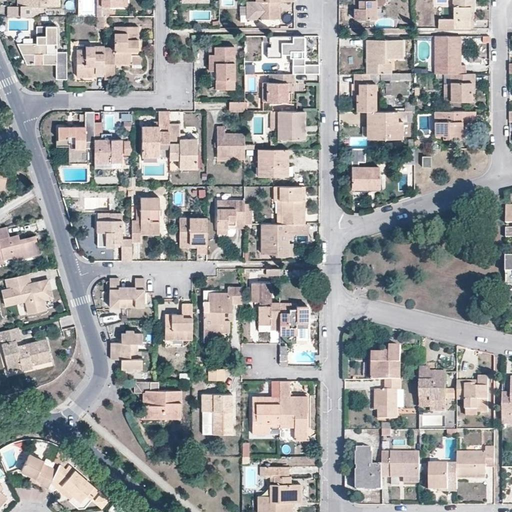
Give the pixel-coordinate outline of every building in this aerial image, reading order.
[(7,6),(7,16),(37,15),(37,6),(59,6),(59,0),(19,0),(19,6),(7,6)] [(104,16),(109,16),(109,6),(123,6),(123,0),(100,0),(101,16),(104,16)] [(280,19),(280,2),(293,2),(292,0),(256,0),(257,1),(245,1),(245,19),(280,19)] [(353,0),(354,1),(360,1),(359,8),(354,8),(354,18),(376,18),(376,17),(375,0),(353,0)] [(383,0),(375,0),(376,17),(383,17),(383,0)] [(452,0),(452,18),(443,18),(443,28),(470,28),(470,6),(474,6),(473,0),(452,0)] [(56,79),(66,79),(66,52),(56,52),(56,26),(37,26),(37,44),(17,43),(27,64),(35,64),(35,54),(42,54),(43,64),(56,64),(56,79)] [(104,73),(104,79),(114,79),(114,65),(142,64),(142,52),(138,52),(138,35),(138,26),(114,27),(114,47),(104,47),(104,73)] [(459,36),(436,36),(436,73),(451,73),(466,73),(465,65),(459,65),(459,36)] [(294,74),(319,74),(319,65),(304,65),(304,58),(301,58),(301,51),(304,51),(304,37),(269,37),(269,42),(272,42),(272,47),(267,47),(267,58),(281,59),(281,54),(292,55),(292,74),(294,74)] [(369,73),(388,73),(388,63),(388,58),(403,58),(403,39),(366,40),(366,47),(372,47),(372,53),(366,53),(366,64),(370,64),(369,73)] [(209,46),(209,71),(215,71),(216,79),(215,89),(234,89),(234,46),(209,46)] [(104,73),(104,47),(85,47),(85,49),(76,50),(77,77),(93,77),(93,73),(104,73)] [(35,54),(35,64),(43,64),(42,54),(35,54)] [(356,100),(356,111),(366,111),(375,111),(375,83),(378,83),(379,80),(399,80),(399,73),(392,73),(388,73),(369,73),(366,73),(353,73),(354,83),(351,83),(351,93),(353,94),(356,94),(356,100)] [(475,82),(475,73),(466,73),(451,73),(450,84),(450,100),(471,100),(471,91),(471,81),(475,82)] [(292,74),(271,74),(271,83),(266,83),(266,102),(287,102),(287,92),(284,92),(284,84),(287,84),(294,84),(294,74),(292,74)] [(245,112),(245,101),(229,101),(229,112),(245,112)] [(475,121),(475,110),(435,111),(435,135),(443,135),(443,138),(462,138),(462,121),(475,121)] [(93,134),(93,111),(85,111),(85,126),(58,126),(58,145),(70,145),(70,160),(85,161),(85,148),(94,149),(93,134)] [(169,123),(169,111),(158,111),(158,126),(141,126),(141,156),(159,157),(159,143),(169,143),(169,123)] [(305,126),(305,111),(277,111),(277,130),(277,138),(300,138),(300,126),(305,126)] [(402,138),(402,121),(397,122),(397,111),(375,111),(366,111),(366,127),(369,127),(369,138),(402,138)] [(402,121),(415,121),(415,111),(405,111),(397,111),(397,122),(402,121)] [(169,143),(169,159),(179,159),(179,168),(197,168),(196,138),(180,138),(180,123),(169,123),(169,143)] [(244,135),(244,132),(225,133),(225,126),(217,126),(217,159),(244,159),(244,149),(244,135)] [(102,134),(93,134),(94,149),(94,162),(111,161),(122,162),(121,139),(102,139),(102,134)] [(250,136),(244,135),(244,149),(253,149),(253,144),(250,144),(250,136)] [(288,175),(288,149),(275,149),(270,149),(258,149),(258,162),(264,162),(264,176),(288,175)] [(351,149),(351,166),(358,166),(358,162),(365,162),(365,151),(364,149),(351,149)] [(431,156),(423,156),(422,166),(431,166),(431,156)] [(0,188),(4,189),(8,168),(0,166),(0,188)] [(358,166),(351,166),(351,188),(379,188),(379,166),(358,166)] [(301,186),(274,186),(274,201),(277,201),(281,201),(281,224),(303,223),(303,198),(301,198),(301,186)] [(136,220),(132,220),(132,233),(132,242),(141,242),(141,234),(141,227),(159,227),(159,197),(141,197),(141,208),(141,220),(136,220)] [(238,228),(244,227),(244,224),(244,203),(244,200),(217,201),(217,228),(229,228),(229,222),(238,222),(238,228)] [(132,242),(132,233),(122,233),(122,213),(110,213),(110,220),(97,220),(97,232),(105,232),(105,247),(114,247),(114,242),(121,242),(121,247),(121,262),(132,262),(132,242)] [(207,253),(207,218),(180,218),(179,240),(189,240),(190,244),(197,244),(196,247),(197,253),(207,253)] [(307,234),(307,224),(303,223),(281,224),(277,224),(261,224),(262,254),(275,254),(276,257),(287,256),(287,243),(287,239),(292,239),(292,234),(307,234)] [(7,227),(0,228),(0,260),(3,260),(13,257),(17,260),(40,254),(35,235),(20,239),(20,241),(9,236),(7,227)] [(97,247),(105,247),(105,232),(97,232),(97,247)] [(52,297),(47,279),(31,283),(28,273),(4,279),(7,289),(1,290),(4,305),(25,300),(28,313),(45,309),(43,299),(52,297)] [(145,307),(144,278),(135,278),(135,287),(119,286),(119,278),(109,278),(110,307),(145,307)] [(279,312),(279,301),(271,302),(271,283),(252,283),(252,301),(259,301),(259,324),(271,324),(271,329),(279,329),(279,312)] [(232,304),(241,304),(242,286),(228,286),(227,292),(208,292),(209,311),(204,311),(204,331),(230,332),(230,320),(224,320),(225,312),(232,312),(232,304)] [(192,340),(192,303),(182,303),(182,313),(165,313),(165,340),(192,340)] [(279,329),(280,334),(294,334),(295,339),(307,339),(307,305),(296,305),(296,309),(290,309),(289,312),(279,312),(279,329)] [(19,326),(0,330),(0,339),(8,371),(22,368),(22,371),(32,368),(32,366),(52,361),(46,339),(18,346),(16,341),(22,339),(19,326)] [(111,342),(111,360),(120,359),(120,369),(125,369),(125,371),(133,371),(134,368),(142,368),(142,358),(130,358),(131,343),(142,343),(142,332),(133,332),(134,330),(125,330),(125,333),(121,333),(121,342),(111,342)] [(379,364),(379,379),(385,379),(399,379),(399,372),(401,372),(401,346),(390,346),(390,353),(372,352),(372,364),(379,364)] [(429,366),(419,366),(420,380),(419,407),(432,407),(432,402),(445,401),(445,370),(435,370),(435,375),(429,375),(429,371),(429,366)] [(225,379),(225,368),(208,368),(208,379),(225,379)] [(465,380),(457,379),(457,399),(466,399),(466,415),(477,415),(477,412),(488,411),(488,375),(478,376),(477,379),(478,384),(465,384),(465,380)] [(502,392),(502,416),(511,416),(511,414),(511,411),(511,410),(511,377),(511,392),(502,392)] [(399,379),(385,379),(385,389),(378,389),(378,410),(378,418),(398,418),(398,407),(403,407),(403,389),(401,389),(401,379),(399,379)] [(56,381),(47,386),(50,392),(59,387),(56,381)] [(279,381),(271,381),(271,395),(271,397),(269,397),(269,401),(263,401),(263,396),(252,396),(252,433),(269,434),(269,426),(279,426),(279,381)] [(290,396),(290,381),(279,381),(279,426),(294,426),(294,439),(306,439),(306,412),(307,412),(307,395),(290,396)] [(153,382),(135,382),(135,392),(143,392),(143,418),(164,418),(180,418),(180,391),(158,391),(158,382),(153,382)] [(202,411),(207,411),(213,411),(213,423),(213,434),(232,434),(232,394),(202,394),(202,411)] [(432,402),(432,407),(432,411),(445,411),(445,401),(432,402)] [(164,425),(164,418),(143,418),(143,426),(164,425)] [(494,463),(494,446),(485,446),(486,451),(457,452),(457,464),(457,477),(486,477),(486,467),(486,463),(494,463)] [(357,489),(381,489),(382,477),(382,464),(372,464),(372,447),(357,447),(357,489)] [(59,464),(65,451),(60,448),(53,462),(59,464)] [(59,464),(56,470),(50,483),(57,489),(61,485),(73,495),(80,501),(86,494),(90,498),(97,490),(69,466),(65,470),(63,469),(70,455),(65,451),(59,464)] [(419,477),(419,451),(382,452),(382,464),(382,477),(391,477),(404,477),(419,477)] [(50,483),(56,470),(42,464),(43,461),(28,454),(20,472),(30,476),(42,482),(40,486),(47,489),(50,483)] [(429,490),(457,490),(457,477),(457,464),(429,464),(429,490)] [(265,477),(270,477),(273,477),(274,484),(270,483),(269,495),(257,496),(257,511),(293,511),(293,502),(301,502),(301,483),(291,483),(291,475),(289,475),(289,466),(265,466),(265,477)] [(29,481),(40,486),(42,482),(30,476),(29,481)] [(382,477),(381,489),(391,489),(391,477),(382,477)] [(73,495),(61,485),(57,489),(69,499),(73,495)] [(107,499),(97,490),(90,498),(101,507),(107,499)]
